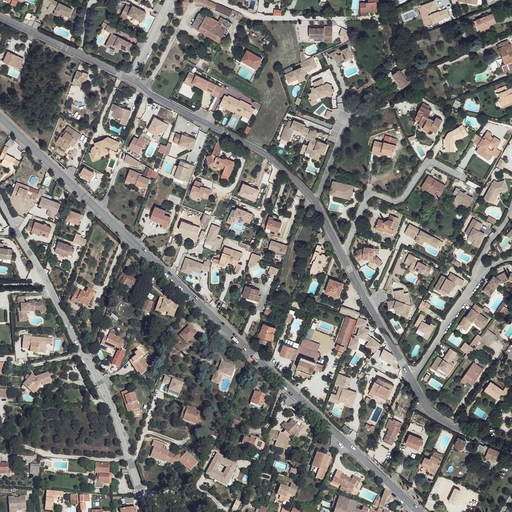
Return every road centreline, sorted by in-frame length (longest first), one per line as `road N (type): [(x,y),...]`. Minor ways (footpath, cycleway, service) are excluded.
road 1 (primary): [(418,511),(0,116)]
road 2 (residential): [(0,196),(100,383),(149,511)]
road 3 (residential): [(130,79),(265,153),(314,199)]
road 4 (residential): [(462,176),(428,160),(394,201),(369,193),(341,255)]
road 5 (residential): [(0,16),(130,79)]
road 6 (residential): [(341,255),(413,379)]
road 7 (residential): [(413,379),(484,264)]
road 8 (residential): [(413,379),(430,410),(511,451)]
